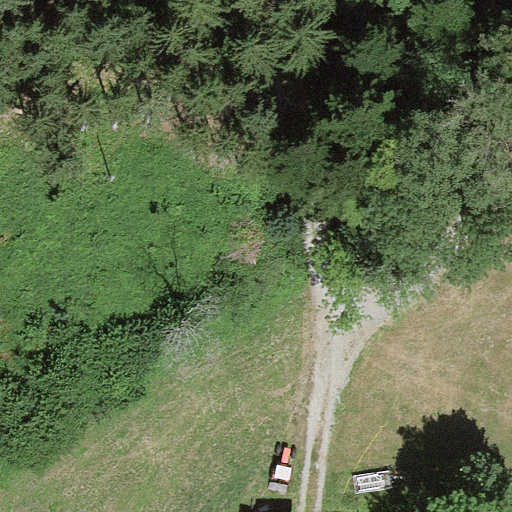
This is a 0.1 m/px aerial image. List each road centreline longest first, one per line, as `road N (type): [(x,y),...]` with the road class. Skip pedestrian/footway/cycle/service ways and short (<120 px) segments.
road 1 (track): [(269,0),(270,93),(308,181),(309,500)]
road 2 (track): [(308,181),(381,191),(511,123)]
